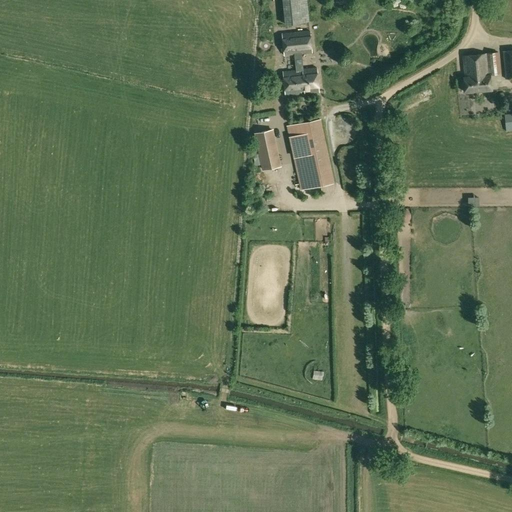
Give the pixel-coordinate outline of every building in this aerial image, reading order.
[(281,0),(284,25),(310,22),(307,0),(281,0)] [(312,52),(310,31),(282,33),(284,55),(294,54),(302,53),(312,52)] [(511,78),(511,50),(503,51),(505,79),(511,78)] [(500,73),(498,52),(463,56),(465,77),(463,77),(465,92),(492,89),(490,74),(500,73)] [(302,53),(294,54),(296,70),(283,71),(285,95),(301,93),(301,91),(304,91),(304,93),(319,92),(316,67),(303,69),(302,53)] [(334,182),(320,119),(288,126),(301,189),(334,182)] [(254,133),(262,171),(281,166),(273,128),(254,133)]
